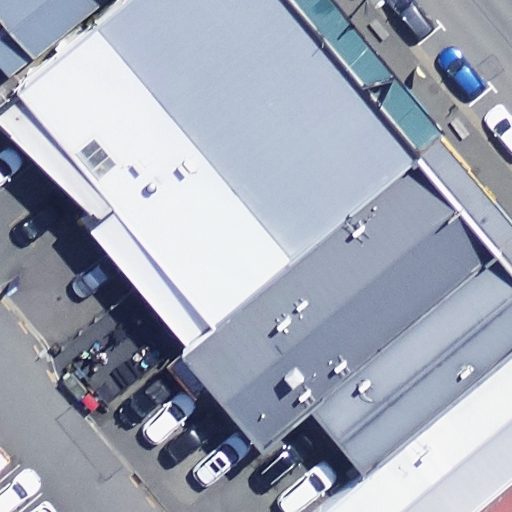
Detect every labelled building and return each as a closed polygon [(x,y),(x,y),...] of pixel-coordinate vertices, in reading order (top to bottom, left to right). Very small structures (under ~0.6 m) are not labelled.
[(0,0),(0,58),(20,83),(120,0),(0,0)] [(429,151),(303,0),(120,0),(20,83),(0,100),(0,112),(194,345),(429,151)] [(503,243),(429,151),(194,345),(187,348),(264,441),(311,402),(503,243)] [(511,352),(511,253),(503,243),(311,402),(369,471),(511,352)] [(470,511),(511,478),(511,352),(369,471),(318,511),(470,511)] [(511,511),(511,478),(470,511),(511,511)]
